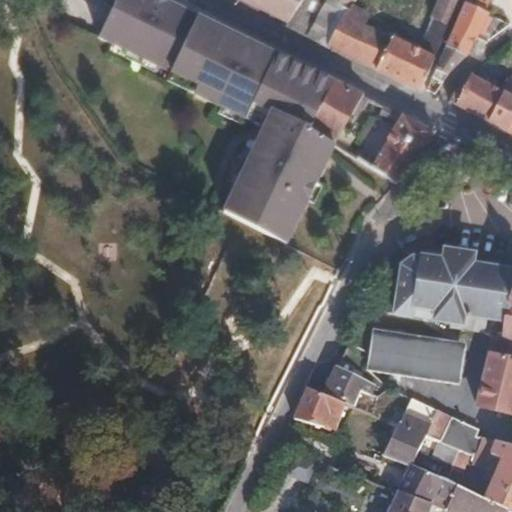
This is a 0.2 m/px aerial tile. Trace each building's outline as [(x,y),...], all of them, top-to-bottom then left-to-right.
[(163,70),(186,14),(158,0),(118,0),(99,39),(163,70)] [(345,20),(356,0),(328,0),(328,1),(326,0),(237,0),(286,24),(284,28),(328,49),(345,20)] [(449,28),(461,0),(444,0),(435,22),(449,28)] [(468,0),(466,4),(483,13),(490,0),(468,0)] [(466,4),(427,91),(436,95),(449,75),(467,55),(479,36),(489,42),(507,29),(511,26),(483,13),(466,4)] [(246,43),(186,14),(163,70),(198,86),(193,96),(263,130),(223,214),(286,245),(334,147),(333,147),(312,134),(339,88),(250,43),(246,43)] [(328,49),(420,93),(435,61),(345,20),(328,49)] [(462,80),(450,103),(489,123),(505,94),(471,76),(466,82),(462,80)] [(363,98),(339,88),(312,134),(333,147),(363,98)] [(511,96),(510,96),(505,94),(489,123),(511,135),(511,96)] [(372,169),(398,185),(423,153),(436,133),(404,118),(372,169)] [(405,265),(402,286),(397,315),(464,327),(463,331),(486,336),(488,320),(505,322),(503,339),(511,340),(511,270),(478,265),(479,255),(444,249),(442,259),(421,255),(421,257),(415,256),(405,265)] [(378,277),(383,281),(402,286),(405,265),(415,256),(399,254),(387,260),(378,277)] [(397,315),(402,286),(383,281),(378,314),(390,316),(388,323),(387,323),(380,363),(471,380),(477,342),(395,325),(397,315)] [(511,361),(490,357),(479,409),(511,416),(511,361)] [(328,396),(351,404),(359,408),(361,408),(366,393),(370,380),(340,368),(328,396)] [(311,388),(296,421),(305,423),(327,428),(328,426),(338,429),(351,404),(328,396),(311,388)] [(429,436),(439,413),(414,400),(403,430),(388,457),(411,467),(429,436)] [(238,427),(257,439),(261,441),(267,428),(264,425),(267,416),(248,405),(238,427)] [(439,413),(429,436),(461,449),(477,456),(480,448),(475,446),(479,431),(439,413)] [(326,456),(330,442),(301,435),(296,450),(324,462),(322,467),(337,472),(341,460),(326,456)] [(511,511),(511,447),(482,439),(480,448),(477,456),(475,463),(488,468),(490,463),(495,464),(498,456),(501,457),(485,499),(499,506),(511,511)] [(326,456),(341,460),(344,453),(338,444),(330,442),(326,456)] [(448,511),(458,487),(448,482),(411,467),(399,494),(432,506),(444,511),(448,511)] [(497,511),(499,506),(485,499),(458,487),(448,511),(497,511)] [(399,494),(390,511),(429,511),(432,506),(399,494)]
